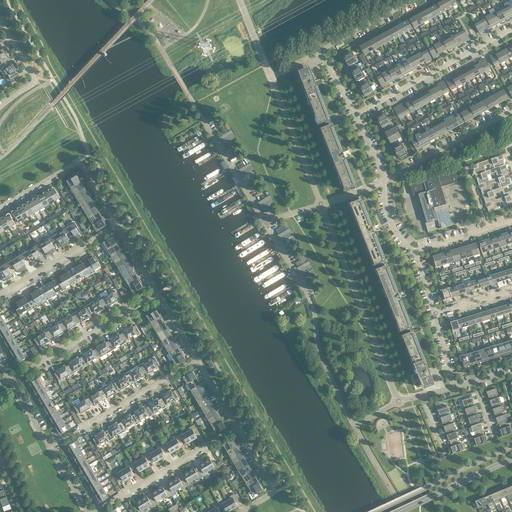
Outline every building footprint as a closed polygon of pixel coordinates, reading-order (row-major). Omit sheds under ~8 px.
[(453,9),(452,7),(448,0),(444,0),(443,1),(447,9),(449,12),(453,9)] [(447,9),(443,1),(438,4),(442,12),(447,9)] [(442,12),(438,4),(433,6),(438,14),(442,12)] [(438,14),(433,6),(429,9),(433,17),(438,14)] [(510,16),(505,6),(500,9),(505,18),(507,17),(507,18),(510,16)] [(433,17),(429,9),(424,11),(428,20),(433,17)] [(505,18),(500,9),(495,12),(500,21),(502,20),(502,21),(506,19),(505,18)] [(428,20),(424,11),(419,14),(424,22),(428,20)] [(500,21),(495,12),(491,14),(496,23),(497,23),(498,23),(501,22),(500,21)] [(424,22),(419,14),(414,17),(419,25),(424,22)] [(496,23),(491,14),(486,17),(491,26),(493,25),(493,26),(496,24),(496,23)] [(419,25),(414,17),(409,19),(414,27),(419,25)] [(491,26),(486,17),(480,20),(485,29),(487,28),(488,29),(491,27),(491,26)] [(412,28),(408,20),(403,23),(407,31),(412,28)] [(485,29),(480,20),(474,23),(479,33),(480,33),(479,32),(481,31),(482,32),(486,30),(485,29)] [(407,31),(403,23),(398,26),(402,34),(407,31)] [(402,34),(398,26),(393,28),(398,36),(402,34)] [(398,36),(393,28),(388,31),(393,39),(398,36)] [(469,39),(464,29),(458,32),(463,41),(463,42),(467,40),(466,39),(468,38),(469,39)] [(393,39),(388,31),(384,33),(388,41),(393,39)] [(463,41),(458,32),(452,35),(457,45),(461,43),(463,41)] [(388,41),(384,33),(379,36),(383,44),(388,41)] [(375,37),(374,37),(374,38),(379,47),(383,44),(379,36),(378,34),(375,36),(375,37)] [(457,45),(452,35),(447,38),(452,47),(452,48),(456,46),(455,46),(457,45)] [(371,39),(369,40),(374,49),(379,47),(374,38),(374,37),(373,37),(370,38),(371,39)] [(452,47),(447,38),(442,41),(447,49),(448,51),(451,49),(450,48),(452,47)] [(366,42),(364,43),(369,52),(374,49),(369,40),(369,39),(365,41),(366,42)] [(447,49),(442,41),(438,43),(443,51),(447,49)] [(359,44),(359,45),(364,55),(369,52),(364,43),(364,42),(361,43),(361,44),(360,45),(359,44)] [(443,51),(438,43),(434,45),(438,53),(439,53),(443,51)] [(438,53),(434,45),(428,48),(434,58),(433,57),(435,56),(436,57),(440,55),(439,53),(438,53)] [(511,52),(509,46),(507,47),(507,46),(503,48),(504,50),(505,50),(509,58),(511,56),(511,52)] [(432,59),(426,49),(420,53),(425,61),(426,63),(429,61),(429,60),(431,59),(431,60),(432,59)] [(505,50),(504,50),(500,52),(505,60),(509,58),(505,50)] [(350,65),(355,62),(356,61),(351,51),(343,56),(345,59),(345,58),(346,60),(346,61),(346,60),(347,62),(348,65),(350,65)] [(500,52),(496,54),(501,63),(505,60),(500,52)] [(425,61),(420,53),(416,55),(420,63),(425,61)] [(495,66),(501,63),(496,54),(495,53),(492,55),(490,57),(490,56),(489,56),(495,66)] [(9,59),(6,54),(0,57),(0,68),(6,65),(4,62),(9,59)] [(420,63),(416,55),(412,57),(416,65),(420,63)] [(416,65),(412,57),(407,60),(412,69),(414,68),(414,69),(417,67),(416,65)] [(478,62),(479,64),(480,63),(484,72),(490,68),(485,58),(484,59),(485,59),(483,61),(482,60),(478,62)] [(412,69),(407,60),(402,62),(407,72),(408,72),(409,71),(410,71),(413,70),(412,69)] [(358,67),(355,62),(350,65),(353,70),(358,67)] [(407,72),(402,62),(398,65),(403,74),(404,73),(405,74),(408,72),(407,72)] [(480,63),(479,64),(475,66),(480,74),(484,72),(480,63)] [(7,67),(6,65),(0,68),(2,72),(5,71),(7,75),(15,69),(12,64),(7,67)] [(403,74),(398,65),(393,68),(398,77),(400,76),(400,77),(403,75),(403,74)] [(309,66),(298,71),(299,73),(308,69),(311,77),(302,81),(304,84),(304,86),(319,124),(327,121),(328,123),(329,125),(321,128),(345,190),(351,188),(352,187),(353,190),(355,189),(357,188),(345,157),(346,157),(344,152),(343,152),(331,122),(330,122),(330,121),(331,121),(309,66)] [(359,66),(358,67),(353,70),(351,71),(353,74),(353,73),(354,75),(354,76),(362,71),(359,66)] [(468,69),(466,70),(471,79),(476,76),(471,68),(470,66),(467,68),(468,69)] [(480,74),(475,66),(471,68),(476,76),(480,74)] [(398,77),(393,68),(388,70),(393,79),(395,78),(395,79),(398,78),(398,77)] [(18,75),(15,69),(7,75),(9,78),(6,80),(9,84),(15,80),(13,78),(18,75)] [(308,69),(299,73),(300,74),(302,81),(311,77),(308,69)] [(463,71),(461,72),(466,81),(471,79),(466,70),(466,69),(462,70),(463,71)] [(393,79),(388,70),(382,73),(387,83),(387,82),(390,81),(390,82),(394,80),(393,79)] [(365,76),(362,71),(354,76),(355,76),(356,77),(355,78),(357,81),(358,80),(363,77),(364,77),(365,76)] [(458,74),(457,75),(456,75),(461,84),(466,81),(461,72),(461,71),(458,73),(458,74)] [(387,83),(382,73),(376,77),(382,87),(382,86),(384,85),(388,83),(387,82),(387,83)] [(453,76),(452,77),(457,87),(461,84),(456,75),(457,75),(456,74),(453,76)] [(358,80),(361,85),(366,82),(364,77),(363,77),(358,80)] [(446,80),(445,80),(451,90),(457,87),(452,77),(451,77),(448,79),(446,80)] [(449,91),(443,81),(443,82),(441,83),(441,82),(437,84),(438,86),(443,94),(449,91)] [(366,82),(361,85),(360,86),(361,89),(362,89),(363,90),(362,91),(363,91),(364,93),(363,93),(365,96),(373,91),(368,82),(366,82)] [(438,86),(434,88),(439,96),(443,94),(438,86)] [(439,96),(434,88),(430,91),(434,99),(439,96)] [(426,91),(425,92),(430,101),(434,99),(430,91),(429,89),(426,90),(426,91)] [(504,90),(499,92),(503,100),(508,98),(504,90)] [(422,94),(420,95),(425,104),(430,101),(425,92),(424,91),(421,93),(422,94)] [(503,100),(499,92),(494,95),(499,103),(503,100)] [(417,96),(415,97),(420,107),(425,104),(420,95),(420,94),(417,96)] [(499,103),(494,95),(489,98),(494,106),(499,103)] [(412,99),(411,100),(410,100),(416,109),(420,107),(415,97),(415,96),(412,98),(412,99)] [(494,106),(489,98),(485,100),(489,108),(494,106)] [(407,102),(406,102),(411,112),(416,109),(410,100),(411,100),(410,99),(407,101),(407,102)] [(489,108),(485,100),(480,103),(484,111),(489,108)] [(402,105),(400,106),(405,115),(411,112),(406,102),(405,102),(402,104),(402,105)] [(484,111),(480,103),(475,105),(480,113),(484,111)] [(394,108),(399,118),(405,115),(400,106),(400,105),(396,107),(396,108),(394,109),(394,108)] [(480,113),(475,105),(470,108),(475,116),(480,113)] [(475,116),(470,108),(466,110),(470,119),(475,116)] [(470,119),(466,110),(461,113),(465,121),(470,119)] [(383,127),(384,127),(389,124),(389,123),(390,123),(385,113),(377,117),(378,120),(379,120),(380,122),(379,122),(380,122),(381,124),(380,124),(382,127),(383,127)] [(463,122),(459,114),(454,117),(458,125),(463,122)] [(458,125),(454,117),(449,119),(454,128),(458,125)] [(454,128),(449,119),(444,122),(449,130),(454,128)] [(449,130),(444,122),(440,125),(444,133),(449,130)] [(392,129),(389,124),(384,127),(386,132),(392,129)] [(444,133),(440,125),(435,127),(439,135),(444,133)] [(395,127),(392,129),(386,132),(385,133),(390,142),(392,142),(397,138),(397,139),(400,137),(395,127)] [(439,135),(435,127),(430,130),(435,138),(439,135)] [(178,155),(183,152),(210,136),(205,128),(174,147),(178,155)] [(435,138),(430,130),(426,132),(430,141),(430,140),(435,138)] [(430,141),(426,132),(421,135),(426,144),(428,143),(428,144),(431,142),(430,140),(430,141)] [(426,144),(421,135),(416,138),(421,147),(423,146),(423,147),(426,145),(426,144)] [(210,136),(183,152),(178,155),(183,163),(215,144),(210,136)] [(392,142),(394,147),(400,144),(397,139),(397,138),(392,142)] [(421,147),(416,138),(411,140),(417,150),(417,149),(418,148),(418,149),(422,147),(421,147)] [(400,144),(394,147),(395,147),(393,148),(395,151),(396,150),(396,152),(396,153),(397,153),(398,154),(397,155),(399,158),(407,153),(401,143),(400,144)] [(188,171),(219,152),(215,144),(183,163),(188,171)] [(193,179),(224,161),(219,152),(188,171),(193,179)] [(498,160),(496,157),(487,160),(488,164),(492,163),(494,168),(500,166),(500,167),(505,165),(504,164),(505,164),(504,161),(504,162),(502,158),(498,160)] [(488,164),(487,160),(477,164),(478,167),(473,169),(474,172),(475,174),(476,175),(480,173),(486,171),(484,166),(488,164)] [(198,187),(229,169),(224,161),(193,179),(198,187)] [(494,168),(490,170),(491,174),(496,172),(498,178),(503,176),(508,174),(508,173),(507,171),(506,168),(501,170),(500,167),(500,166),(494,168)] [(203,196),(234,177),(229,169),(198,187),(203,196)] [(459,170),(410,184),(413,195),(418,194),(427,222),(435,220),(437,217),(437,218),(434,207),(446,204),(446,203),(447,203),(446,201),(445,201),(444,196),(444,194),(443,194),(441,187),(455,183),(458,182),(462,181),(459,170)] [(491,174),(490,170),(486,171),(480,173),(482,176),(477,178),(478,181),(477,181),(478,184),(479,184),(479,185),(484,183),(489,181),(487,175),(491,174)] [(67,181),(71,188),(82,181),(80,179),(79,180),(77,175),(67,181)] [(498,178),(493,179),(495,183),(499,182),(501,187),(506,185),(507,185),(511,184),(511,183),(511,180),(510,180),(509,177),(504,179),(503,176),(498,178)] [(207,204),(239,185),(234,177),(203,196),(207,204)] [(495,183),(493,179),(489,181),(484,183),(485,186),(480,188),(481,191),(482,193),(482,194),(487,192),(492,190),(491,185),(495,183)] [(83,184),(82,181),(71,188),(75,194),(84,188),(82,184),(83,184)] [(212,212),(244,193),(239,185),(207,204),(212,212)] [(501,187),(497,188),(498,193),(502,191),(504,196),(504,197),(510,195),(511,194),(511,186),(508,188),(507,185),(506,185),(501,187)] [(48,190),(49,191),(55,201),(60,198),(54,188),(52,190),(52,189),(51,189),(50,189),(49,189),(49,190),(48,190)] [(86,192),(84,188),(75,194),(78,200),(89,194),(87,191),(87,192),(86,192)] [(498,193),(497,188),(492,190),(487,192),(488,195),(483,197),(484,200),(485,203),(486,203),(490,202),(490,201),(496,200),(496,199),(494,194),(498,193)] [(49,191),(47,193),(46,192),(45,192),(44,192),(43,193),(44,194),(50,204),(55,201),(49,191)] [(217,220),(248,202),(244,193),(212,212),(217,220)] [(44,194),(42,196),(41,195),(40,195),(39,195),(38,196),(38,197),(39,197),(44,207),(50,204),(44,194)] [(90,196),(89,194),(78,200),(82,206),(92,201),(89,197),(90,196)] [(504,197),(504,196),(500,198),(501,202),(506,200),(508,206),(507,206),(511,204),(511,197),(511,198),(510,195),(504,197)] [(356,200),(350,202),(375,265),(383,262),(383,263),(384,265),(376,268),(401,331),(406,329),(409,328),(410,330),(410,331),(408,332),(402,335),(417,373),(418,374),(419,378),(429,374),(432,382),(422,386),(423,388),(434,384),(413,329),(412,329),(411,328),(412,328),(401,298),(402,297),(400,292),(399,293),(387,263),(386,263),(385,262),(386,262),(374,232),(376,231),(374,226),(373,227),(360,196),(359,197),(356,198),(357,200),(356,200)] [(39,197),(38,197),(37,199),(36,198),(35,198),(34,198),(33,199),(33,200),(39,210),(44,207),(39,197)] [(501,202),(500,198),(496,199),(496,200),(490,201),(490,202),(492,205),(487,206),(488,210),(487,210),(488,212),(489,212),(489,213),(500,209),(499,209),(497,203),(501,202)] [(33,200),(32,202),(31,201),(30,201),(29,201),(28,202),(28,203),(34,213),(39,210),(33,200)] [(94,204),(92,201),(82,206),(86,212),(96,206),(95,204),(94,204)] [(222,228),(253,210),(248,202),(217,220),(222,228)] [(28,203),(27,205),(26,204),(25,204),(24,204),(23,205),(22,205),(23,206),(29,216),(34,213),(28,203)] [(427,222),(425,223),(428,232),(456,224),(453,213),(449,214),(446,204),(434,207),(437,218),(437,217),(435,220),(427,222)] [(23,206),(21,208),(21,207),(20,207),(19,207),(18,207),(18,208),(17,208),(18,209),(24,219),(29,216),(23,206)] [(98,209),(96,206),(86,212),(89,219),(99,213),(97,209),(98,209)] [(18,209),(16,211),(15,210),(14,210),(13,210),(13,211),(12,211),(12,212),(12,213),(14,217),(15,217),(18,222),(24,219),(18,209)] [(227,236),(258,218),(253,210),(222,228),(227,236)] [(6,217),(4,217),(4,218),(10,227),(15,224),(12,219),(13,218),(10,214),(9,213),(8,214),(7,214),(6,215),(6,216),(6,217)] [(101,217),(99,213),(89,219),(93,225),(104,219),(102,216),(101,217)] [(1,220),(0,220),(0,222),(5,230),(10,227),(4,218),(4,217),(3,217),(2,217),(1,218),(1,219),(1,220)] [(232,245),(263,226),(258,218),(227,236),(232,245)] [(105,221),(104,219),(93,225),(97,231),(106,226),(104,221),(105,221)] [(68,224),(65,226),(69,233),(71,231),(74,236),(75,235),(76,238),(77,238),(79,237),(81,236),(79,233),(80,232),(80,233),(81,232),(75,223),(69,227),(68,224)] [(69,233),(65,226),(57,230),(66,245),(67,244),(68,243),(70,242),(67,240),(69,239),(66,234),(69,233)] [(237,253),(268,234),(263,226),(232,245),(237,253)] [(66,245),(57,230),(50,235),(54,241),(57,240),(60,244),(61,243),(62,247),(64,246),(65,246),(66,245)] [(241,261),(273,242),(268,234),(237,253),(241,261)] [(54,241),(50,235),(47,236),(49,239),(44,241),(52,253),(53,253),(54,252),(55,251),(56,251),(53,248),(54,247),(51,243),(54,241)] [(507,245),(504,235),(497,237),(501,247),(507,245)] [(104,242),(107,249),(118,243),(116,240),(116,241),(113,237),(104,242)] [(501,247),(497,237),(491,239),(495,249),(501,247)] [(495,249),(491,239),(485,242),(488,251),(495,249)] [(52,253),(44,241),(40,244),(39,241),(36,243),(40,250),(42,248),(45,253),(47,252),(47,256),(48,255),(49,255),(50,254),(52,253)] [(246,269),(278,251),(273,242),(241,261),(246,269)] [(488,251),(485,242),(479,244),(482,253),(488,251)] [(40,250),(36,243),(33,245),(34,247),(30,250),(37,262),(38,261),(40,260),(41,259),(41,260),(41,259),(38,257),(40,256),(37,251),(40,250)] [(119,245),(118,243),(107,249),(111,255),(121,249),(118,245),(119,245)] [(480,254),(477,244),(470,246),(473,256),(480,254)] [(464,248),(464,246),(460,247),(461,249),(458,250),(461,260),(467,258),(464,248)] [(473,256),(470,246),(464,248),(467,258),(473,256)] [(123,253),(121,249),(111,255),(115,261),(125,255),(124,252),(123,253),(124,253),(123,253)] [(37,262),(30,250),(26,252),(24,250),(21,252),(25,258),(28,257),(31,261),(32,260),(33,264),(35,263),(36,263),(37,262)] [(461,260),(458,250),(452,252),(455,261),(461,260)] [(251,277),(282,259),(278,251),(246,269),(251,277)] [(25,258),(21,252),(18,253),(20,256),(15,258),(23,271),(24,270),(25,269),(26,268),(27,268),(24,265),(25,264),(23,260),(25,258)] [(445,252),(442,253),(439,254),(439,256),(442,265),(449,263),(446,254),(445,252)] [(455,261),(452,252),(446,254),(449,263),(455,261)] [(92,265),(89,267),(93,273),(96,272),(94,269),(100,266),(95,256),(95,257),(94,258),(91,254),(91,255),(90,256),(88,257),(87,257),(90,260),(89,261),(92,265)] [(127,258),(125,255),(115,261),(118,268),(128,262),(126,258),(126,257),(127,258)] [(14,256),(7,260),(11,267),(14,265),(16,270),(18,269),(19,273),(19,272),(20,272),(22,271),(23,271),(15,258),(14,256)] [(442,265),(439,256),(433,258),(436,267),(442,265)] [(256,285),(287,267),(282,259),(251,277),(256,285)] [(11,267),(7,260),(4,262),(5,264),(1,267),(8,279),(10,278),(11,278),(12,277),(9,274),(11,273),(8,269),(11,267)] [(78,262),(77,263),(84,275),(89,273),(90,275),(93,273),(89,267),(86,268),(83,264),(82,265),(81,261),(80,262),(78,262)] [(130,266),(128,262),(118,268),(122,274),(133,267),(131,265),(130,266)] [(84,275),(77,263),(76,264),(75,265),(73,266),(73,265),(73,266),(76,268),(74,269),(77,274),(74,275),(78,282),(81,280),(80,278),(84,275)] [(0,275),(2,278),(3,278),(4,281),(6,280),(7,280),(8,279),(1,267),(0,265),(0,275)] [(134,270),(133,267),(122,274),(126,280),(135,274),(133,270),(134,270)] [(261,294),(292,275),(287,267),(256,285),(261,294)] [(64,271),(62,272),(70,284),(74,281),(75,284),(78,282),(74,275),(72,277),(69,272),(68,273),(67,270),(66,270),(65,270),(64,271)] [(507,275),(506,270),(500,272),(503,281),(503,280),(511,278),(510,274),(507,275)] [(70,284),(62,272),(61,272),(60,273),(59,274),(61,277),(60,278),(63,282),(60,284),(64,290),(67,289),(65,287),(70,284)] [(503,281),(500,272),(491,275),(493,279),(496,278),(497,283),(497,282),(502,281),(503,281)] [(138,278),(135,274),(126,280),(129,286),(140,280),(138,277),(138,278)] [(266,302),(297,283),(292,275),(261,294),(266,302)] [(493,279),(491,275),(486,277),(488,286),(489,285),(488,285),(497,282),(497,283),(496,278),(493,279)] [(488,286),(486,277),(477,280),(478,284),(481,283),(483,287),(488,285),(488,286)] [(49,279),(48,280),(55,293),(60,290),(61,292),(64,290),(60,284),(57,285),(55,281),(53,282),(52,278),(51,279),(49,279)] [(57,295),(55,293),(48,280),(47,281),(46,282),(45,283),(44,283),(47,285),(46,286),(48,291),(45,292),(49,299),(57,295)] [(142,282),(140,280),(129,286),(133,293),(143,287),(140,283),(141,282),(141,283),(142,282)] [(478,284),(477,280),(471,281),(474,290),(474,289),(482,287),(483,287),(481,283),(478,284)] [(474,290),(471,281),(463,284),(464,288),(467,287),(468,292),(468,291),(474,290)] [(302,291),(297,283),(266,302),(270,310),(300,292),(302,291)] [(464,288),(463,284),(457,286),(460,295),(460,294),(468,291),(468,292),(467,287),(464,288)] [(460,295),(457,286),(448,289),(450,293),(453,292),(454,296),(459,294),(460,295)] [(35,288),(34,289),(42,303),(49,299),(45,292),(43,294),(40,289),(39,290),(38,287),(37,287),(38,287),(36,287),(35,288)] [(42,303),(34,289),(32,290),(31,290),(30,291),(33,294),(31,295),(34,299),(31,301),(35,308),(42,303)] [(112,293),(108,295),(114,304),(118,301),(117,299),(119,298),(114,289),(111,291),(112,293)] [(450,293),(448,289),(442,290),(445,299),(454,296),(453,292),(450,293)] [(19,297),(26,310),(28,312),(35,308),(31,301),(28,303),(26,298),(24,299),(23,295),(23,296),(22,296),(20,297),(19,297)] [(114,304),(108,295),(105,297),(104,295),(101,297),(106,306),(108,304),(109,306),(114,304)] [(26,310),(19,297),(18,298),(17,299),(16,300),(15,300),(18,303),(17,303),(19,308),(16,310),(20,316),(23,314),(22,312),(26,310)] [(106,306),(101,297),(97,299),(98,301),(95,303),(94,301),(100,312),(105,309),(103,307),(106,306)] [(100,312),(94,301),(87,305),(92,314),(94,313),(96,314),(100,312)] [(511,312),(508,303),(508,304),(500,307),(500,306),(501,311),(504,310),(505,314),(511,312)] [(92,314),(87,305),(84,307),(85,309),(81,311),(87,320),(91,317),(90,315),(92,314)] [(501,311),(500,306),(499,306),(500,307),(494,308),(496,317),(505,314),(504,310),(501,311)] [(496,317),(494,308),(485,311),(485,310),(485,311),(487,315),(489,314),(491,318),(496,317)] [(147,316),(151,322),(161,316),(160,313),(160,314),(159,314),(157,310),(147,316)] [(87,320),(81,311),(78,313),(77,311),(74,313),(79,322),(81,320),(82,322),(87,320)] [(487,315),(485,311),(480,313),(480,312),(479,312),(482,321),(491,318),(489,314),(487,315)] [(482,321),(479,312),(479,313),(471,316),(471,315),(472,320),(475,319),(476,323),(482,321)] [(79,322),(74,313),(70,315),(71,317),(68,319),(73,328),(78,325),(76,323),(79,322)] [(472,320),(471,315),(471,316),(465,317),(468,326),(476,323),(475,319),(472,320)] [(163,318),(161,316),(151,322),(154,328),(164,323),(162,319),(162,318),(163,319),(163,318)] [(468,326),(465,317),(457,320),(456,319),(458,324),(461,323),(462,327),(468,326)] [(73,328),(68,319),(64,321),(63,319),(60,321),(65,330),(67,329),(68,330),(73,328)] [(458,324),(456,319),(456,320),(451,322),(453,330),(462,327),(461,323),(458,324)] [(65,330),(60,321),(57,323),(58,325),(54,327),(60,336),(64,333),(63,331),(65,330)] [(166,327),(164,323),(154,328),(158,335),(169,328),(167,326),(166,327)] [(9,330),(7,325),(0,328),(0,331),(0,333),(0,335),(9,330)] [(132,325),(128,327),(133,336),(136,334),(137,336),(141,334),(136,325),(133,327),(132,325)] [(60,336),(54,327),(51,329),(50,327),(47,329),(52,338),(54,337),(55,338),(60,336)] [(133,336),(128,327),(123,330),(124,332),(122,333),(127,342),(130,340),(129,338),(133,336)] [(170,331),(169,328),(158,335),(162,341),(171,335),(169,331),(170,331)] [(52,338),(47,329),(43,331),(44,333),(41,335),(46,344),(51,341),(49,339),(52,338)] [(12,334),(9,330),(0,335),(3,338),(3,337),(5,339),(12,334)] [(40,333),(36,335),(33,337),(38,346),(40,345),(41,346),(46,344),(41,335),(40,333)] [(119,333),(114,335),(119,344),(123,342),(124,344),(127,342),(122,333),(120,335),(119,333)] [(15,339),(12,334),(5,339),(6,341),(5,341),(6,344),(15,339)] [(119,344),(114,335),(110,338),(111,340),(108,341),(114,350),(117,348),(116,346),(119,344)] [(174,339),(171,335),(162,341),(166,347),(176,341),(175,338),(174,338),(174,339)] [(18,344),(15,339),(6,344),(8,347),(9,346),(10,348),(18,344)] [(105,341),(101,343),(106,352),(109,350),(110,352),(114,350),(108,341),(106,343),(105,341)] [(178,343),(176,341),(166,347),(169,353),(179,348),(176,344),(177,343),(177,344),(178,343)] [(511,352),(511,349),(509,341),(503,343),(507,355),(510,354),(510,353),(511,352)] [(106,352),(101,343),(96,346),(97,348),(95,349),(100,358),(103,356),(102,354),(106,352)] [(507,355),(503,343),(497,345),(501,356),(504,355),(507,355)] [(20,348),(18,344),(10,348),(11,350),(10,351),(12,354),(20,348)] [(501,356),(497,345),(491,347),(495,358),(498,357),(497,357),(501,356)] [(495,358),(491,347),(485,348),(489,359),(492,358),(492,359),(495,358)] [(23,353),(20,348),(12,354),(14,356),(15,356),(16,357),(23,353)] [(181,351),(179,348),(169,353),(173,359),(183,353),(182,351),(181,351)] [(489,359),(485,348),(479,350),(483,362),(486,361),(485,360),(489,359)] [(92,349),(87,351),(92,360),(96,358),(97,360),(100,358),(95,349),(93,351),(92,349)] [(483,362),(479,350),(473,352),(476,363),(480,362),(480,363),(483,362)] [(92,360),(87,351),(83,354),(84,356),(81,357),(87,366),(90,364),(89,362),(92,360)] [(476,363),(473,352),(467,354),(471,366),(474,365),(473,364),(476,363)] [(26,358),(23,353),(16,357),(17,359),(16,360),(17,363),(21,361),(22,362),(25,360),(25,359),(26,358)] [(185,356),(183,353),(173,359),(177,366),(186,360),(184,356),(185,356)] [(471,366),(467,354),(461,356),(461,355),(459,356),(460,361),(462,360),(464,367),(468,366),(471,366)] [(152,360),(148,362),(154,371),(158,368),(157,366),(159,365),(154,356),(151,358),(152,360)] [(78,357),(74,359),(79,368),(82,366),(83,368),(87,366),(81,357),(79,359),(78,357)] [(79,368),(74,359),(69,362),(70,364),(68,365),(73,374),(76,372),(75,370),(79,368)] [(154,371),(148,362),(145,364),(144,363),(140,365),(146,373),(148,372),(149,374),(154,371)] [(65,365),(60,367),(65,376),(69,374),(70,376),(73,374),(68,365),(66,367),(65,365)] [(146,373),(140,365),(137,366),(138,368),(135,370),(140,379),(145,376),(143,374),(146,373)] [(65,376),(60,367),(56,370),(57,372),(54,373),(59,382),(63,380),(62,378),(65,376)] [(140,379),(135,370),(131,372),(130,371),(127,373),(132,381),(134,380),(135,382),(140,379)] [(183,377),(187,383),(198,377),(196,375),(195,376),(193,371),(183,377)] [(132,381),(127,373),(124,374),(125,376),(121,378),(127,387),(131,384),(130,382),(132,381)] [(429,374),(419,378),(422,385),(422,386),(432,382),(429,374)] [(40,376),(36,378),(33,380),(33,381),(29,383),(31,386),(32,386),(33,387),(43,382),(40,376)] [(199,380),(198,377),(187,383),(191,390),(200,384),(198,380),(199,380)] [(127,387),(121,378),(118,380),(117,379),(113,381),(119,389),(121,388),(122,390),(127,387)] [(119,389),(113,381),(110,382),(111,384),(108,386),(113,395),(118,392),(116,391),(119,389)] [(46,386),(43,382),(33,387),(35,389),(34,390),(35,393),(44,388),(46,386)] [(203,388),(200,384),(191,390),(194,396),(205,390),(204,387),(203,387),(203,388)] [(107,385),(103,387),(100,389),(105,397),(107,396),(108,398),(113,395),(108,386),(107,385)] [(494,389),(494,387),(485,390),(487,395),(488,395),(488,397),(489,397),(490,400),(498,397),(497,397),(497,395),(498,394),(496,388),(494,389)] [(46,392),(44,388),(35,393),(37,395),(38,395),(39,397),(46,392)] [(105,397),(100,389),(97,390),(98,392),(94,394),(100,403),(104,400),(103,399),(105,397)] [(171,390),(166,393),(172,401),(175,399),(176,401),(180,399),(174,391),(172,392),(171,390)] [(209,396),(205,390),(194,396),(198,402),(209,396)] [(49,397),(46,392),(39,397),(40,399),(39,399),(40,402),(49,397)] [(172,401),(166,393),(162,395),(162,396),(163,397),(161,399),(166,407),(169,405),(168,404),(172,401)] [(100,403),(94,394),(91,396),(90,395),(86,397),(92,405),(94,404),(95,406),(100,403)] [(52,395),(49,397),(40,402),(42,405),(43,404),(44,406),(52,402),(54,400),(52,395)] [(473,400),(472,395),(463,398),(463,400),(462,400),(464,406),(465,406),(466,408),(473,406),(472,403),(473,403),(472,400),(473,400)] [(210,398),(209,396),(198,402),(202,408),(211,403),(209,399),(210,398),(210,399),(210,398)] [(92,405),(86,397),(83,398),(84,400),(81,402),(86,411),(91,408),(89,407),(92,405)] [(499,397),(497,397),(498,397),(490,400),(489,400),(490,404),(491,404),(491,406),(492,406),(493,408),(493,409),(501,406),(502,405),(499,397)] [(157,398),(153,401),(158,409),(162,407),(163,409),(166,407),(161,399),(158,400),(157,398),(158,398),(157,398)] [(158,409),(153,401),(148,403),(148,404),(149,404),(150,405),(147,407),(152,415),(156,413),(154,412),(158,409)] [(55,406),(52,402),(44,406),(46,408),(45,408),(46,411),(55,406)] [(86,411),(81,402),(77,404),(76,403),(73,405),(78,413),(80,412),(81,414),(86,411)] [(214,407),(211,403),(202,408),(206,415),(216,408),(215,406),(214,406),(215,406),(214,407)] [(438,413),(439,412),(439,415),(440,414),(441,417),(448,415),(450,414),(447,405),(445,406),(445,404),(436,408),(438,413)] [(475,405),(473,406),(466,408),(465,409),(467,415),(468,414),(469,417),(477,415),(476,414),(476,412),(476,411),(476,409),(475,405)] [(502,407),(502,405),(501,406),(493,409),(493,408),(492,409),(493,413),(494,412),(495,415),(495,414),(496,417),(504,415),(505,414),(504,411),(505,410),(506,409),(505,407),(504,406),(502,407)] [(57,411),(55,406),(46,411),(48,414),(49,413),(50,415),(57,411)] [(144,406),(139,409),(145,418),(148,415),(149,417),(152,415),(147,407),(145,408),(144,406)] [(218,411),(216,408),(206,415),(209,421),(219,415),(216,411),(217,411),(218,411)] [(60,409),(57,411),(50,415),(51,417),(50,418),(51,421),(60,416),(63,414),(60,409)] [(145,418),(139,409),(135,411),(135,412),(136,413),(134,415),(139,423),(142,421),(141,420),(145,418)] [(130,414),(126,417),(131,426),(135,423),(136,425),(139,423),(134,415),(131,416),(130,414),(131,414),(130,414)] [(452,420),(450,414),(448,415),(441,417),(439,418),(441,421),(442,421),(442,423),(443,423),(444,426),(452,423),(451,423),(451,421),(452,420)] [(478,414),(476,414),(477,415),(469,417),(468,417),(471,426),(472,426),(480,423),(479,420),(479,418),(479,417),(478,414)] [(507,420),(505,414),(504,415),(496,417),(495,418),(496,421),(497,421),(498,423),(499,426),(507,423),(506,421),(507,420)] [(221,419),(219,415),(209,421),(213,427),(224,421),(222,418),(222,419),(221,419)] [(63,420),(60,416),(51,421),(54,423),(56,425),(63,420)] [(131,426),(126,417),(121,419),(121,420),(122,420),(123,421),(120,423),(125,431),(129,429),(127,428),(131,426)] [(66,425),(63,420),(56,425),(57,427),(56,427),(57,430),(66,425)] [(225,423),(224,421),(213,427),(217,433),(226,428),(224,424),(225,423)] [(112,425),(118,434),(119,435),(125,431),(120,423),(118,424),(117,422),(112,425)] [(481,422),(480,423),(472,426),(471,426),(473,432),(474,432),(475,434),(483,432),(482,429),(483,429),(482,426),(483,426),(481,422)] [(453,423),(451,423),(452,423),(444,426),(443,426),(444,430),(445,430),(446,432),(447,434),(447,435),(455,432),(454,429),(455,429),(453,423)] [(508,426),(507,423),(499,426),(500,429),(499,429),(501,435),(501,434),(502,436),(500,437),(506,435),(506,436),(509,435),(508,435),(508,434),(511,432),(511,427),(511,428),(510,425),(508,426)] [(66,425),(57,430),(59,433),(60,432),(61,434),(69,430),(68,429),(71,428),(68,424),(66,425)] [(118,434),(112,425),(108,427),(108,428),(109,429),(107,431),(112,439),(115,437),(114,436),(118,434)] [(190,430),(187,432),(192,441),(193,440),(193,441),(195,439),(197,438),(194,432),(196,430),(193,425),(188,428),(190,430)] [(103,430),(99,433),(104,442),(108,439),(109,441),(112,439),(107,431),(104,432),(103,430),(104,430),(103,430)] [(182,431),(177,434),(181,440),(183,438),(186,444),(188,443),(189,443),(191,442),(191,441),(192,441),(187,432),(184,434),(182,431)] [(456,431),(455,432),(447,435),(447,434),(446,435),(447,439),(448,438),(449,441),(449,440),(450,443),(458,441),(457,438),(458,437),(456,431)] [(484,435),(483,432),(475,434),(476,437),(474,438),(475,441),(473,442),(474,446),(473,446),(474,446),(481,444),(481,445),(484,444),(484,443),(488,441),(487,441),(486,440),(487,439),(485,434),(484,435)] [(104,442),(99,433),(94,435),(94,436),(95,436),(95,437),(93,439),(98,447),(102,445),(100,444),(104,442)] [(181,440),(177,434),(172,437),(174,440),(171,441),(176,450),(177,449),(177,450),(180,449),(179,448),(181,447),(178,441),(181,440)] [(223,445),(227,451),(238,445),(236,442),(236,443),(235,443),(233,439),(223,445)] [(68,448),(69,451),(78,446),(75,441),(68,446),(69,448),(68,448)] [(166,441),(162,444),(165,449),(167,448),(171,453),(173,452),(173,453),(175,451),(176,450),(171,441),(168,443),(166,441)] [(459,444),(458,441),(450,443),(451,446),(450,447),(452,452),(453,453),(451,454),(457,452),(457,453),(460,452),(459,452),(459,451),(467,449),(466,448),(466,449),(464,445),(462,445),(461,443),(459,444)] [(165,449),(162,444),(157,447),(158,449),(155,451),(160,459),(161,459),(164,458),(164,457),(166,456),(162,451),(165,449)] [(239,447),(238,445),(227,451),(231,457),(240,452),(238,448),(239,447)] [(81,451),(78,446),(69,451),(72,454),(72,453),(74,455),(81,451)] [(151,450),(146,453),(149,458),(152,457),(155,462),(157,461),(157,462),(160,460),(159,460),(160,459),(155,451),(152,452),(151,450)] [(84,455),(81,451),(74,455),(75,457),(74,457),(75,460),(84,455)] [(243,455),(240,452),(231,457),(235,463),(245,457),(244,455),(243,455)] [(149,458),(146,453),(141,456),(142,458),(139,460),(144,469),(145,468),(146,469),(148,467),(150,466),(146,460),(149,458)] [(86,460),(84,455),(75,460),(77,463),(78,462),(79,464),(86,460)] [(247,460),(245,457),(235,463),(238,470),(248,464),(245,460),(246,460),(247,460)] [(205,461),(204,462),(209,470),(212,468),(214,471),(219,468),(215,462),(213,464),(209,458),(208,460),(207,459),(205,460),(205,461)] [(135,459),(130,462),(133,468),(136,466),(139,472),(141,471),(144,470),(144,469),(139,460),(136,462),(135,459)] [(89,465),(86,460),(79,464),(80,466),(79,467),(81,470),(89,465)] [(133,468),(130,462),(125,465),(127,468),(124,469),(129,478),(130,477),(130,478),(132,477),(132,476),(134,475),(131,469),(133,468)] [(202,470),(200,472),(203,477),(208,474),(206,472),(209,470),(204,462),(203,462),(200,463),(201,464),(199,465),(202,470)] [(250,468),(248,464),(238,470),(242,476),(253,470),(251,467),(251,468),(250,468)] [(92,469),(89,465),(81,470),(83,472),(84,472),(85,474),(92,469)] [(189,470),(188,471),(193,480),(196,478),(198,480),(203,477),(200,472),(197,473),(194,468),(192,469),(191,468),(189,470)] [(95,474),(92,469),(85,474),(86,476),(85,476),(86,479),(95,474)] [(128,479),(129,478),(124,469),(121,471),(119,469),(114,472),(117,477),(120,476),(123,481),(125,480),(126,481),(128,479)] [(254,472),(253,470),(242,476),(246,482),(255,476),(253,473),(254,472)] [(186,480),(184,481),(187,487),(192,484),(190,481),(193,480),(188,471),(187,471),(185,472),(185,473),(183,474),(186,480)] [(98,479),(95,474),(86,479),(88,482),(89,481),(90,483),(98,479)] [(257,480),(255,476),(246,482),(249,488),(260,482),(258,479),(258,480),(257,480)] [(174,480),(173,480),(178,489),(181,487),(182,490),(187,487),(184,481),(181,483),(178,477),(176,478),(173,479),(174,480)] [(100,483),(98,479),(90,483),(91,485),(90,485),(92,488),(100,483)] [(171,489),(168,491),(171,496),(176,493),(175,491),(178,489),(173,480),(172,481),(171,480),(169,482),(167,483),(171,489)] [(261,485),(260,482),(249,488),(251,492),(249,493),(253,498),(258,495),(261,493),(260,491),(263,489),(260,485),(261,484),(261,485)] [(103,488),(100,483),(92,488),(94,491),(95,490),(96,492),(103,488)] [(158,489),(157,490),(162,498),(165,496),(166,499),(171,496),(168,491),(165,492),(162,486),(160,488),(160,487),(157,488),(158,489)] [(106,493),(103,488),(96,492),(97,494),(96,495),(97,498),(106,493)] [(507,496),(504,489),(498,492),(500,498),(507,496)] [(155,498),(152,500),(156,505),(160,502),(159,500),(162,498),(157,490),(156,490),(153,491),(153,492),(152,493),(155,498)] [(500,498),(498,492),(491,495),(494,501),(495,504),(500,502),(499,499),(500,498)] [(109,497),(106,493),(97,498),(99,500),(100,500),(101,502),(109,497)] [(230,499),(227,501),(232,509),(233,509),(234,509),(236,508),(236,507),(238,506),(234,501),(237,499),(234,494),(234,493),(229,497),(230,499)] [(494,501),(491,495),(485,497),(488,504),(489,506),(493,504),(492,502),(494,501)] [(142,498),(141,499),(146,508),(149,506),(151,508),(156,505),(152,500),(150,501),(146,496),(145,497),(144,496),(142,498)] [(6,497),(0,499),(0,507),(9,504),(6,497)] [(488,504),(485,497),(477,500),(483,506),(488,504)] [(143,509),(146,508),(141,499),(140,499),(137,500),(138,501),(136,502),(139,508),(136,509),(137,511),(144,511),(145,511),(143,509)] [(223,500),(218,503),(221,508),(224,507),(226,511),(227,511),(229,511),(232,510),(231,510),(232,509),(227,501),(224,502),(223,500)] [(221,508),(218,503),(213,506),(215,508),(212,510),(212,511),(219,511),(219,510),(221,508)]
